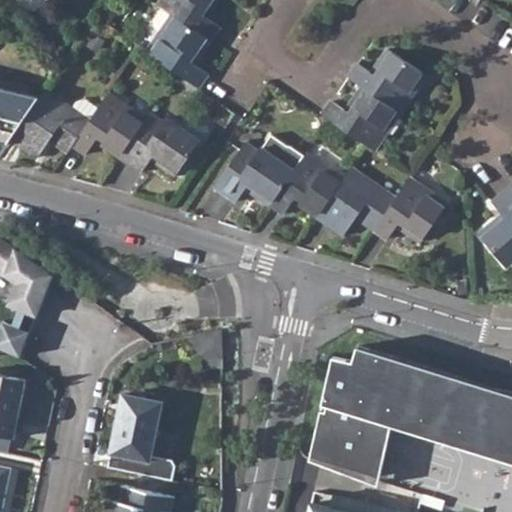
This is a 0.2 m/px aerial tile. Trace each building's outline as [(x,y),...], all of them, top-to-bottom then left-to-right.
[(165,0),(162,4),(176,14),(214,38),(224,24),(210,15),(220,0),(165,0)] [(197,63),(214,38),(176,14),(150,50),(201,86),(211,72),(197,63)] [(351,76),(365,85),(403,111),(430,73),(391,48),(374,72),(360,63),(351,76)] [(45,94),(0,84),(0,138),(10,141),(14,135),(45,94)] [(377,149),(403,111),(365,85),(349,108),(335,99),(325,114),(377,149)] [(70,149),(75,143),(93,116),(76,105),(50,87),(45,94),(14,135),(41,153),(52,137),(70,149)] [(98,139),(121,155),(149,117),(111,90),(101,104),(93,116),(75,143),(88,152),(98,139)] [(81,97),(76,105),(93,116),(101,104),(88,95),(81,97)] [(152,111),(149,117),(121,155),(144,170),(154,158),(179,174),(203,139),(168,116),(165,120),(152,111)] [(272,202),(296,167),(303,157),(306,153),(274,132),(264,146),(260,148),(248,140),(217,183),(239,198),(248,186),(272,202)] [(294,199),(319,216),(346,177),(308,151),(306,153),(303,157),(296,167),(272,202),(286,211),(294,199)] [(358,215),(375,227),(397,196),(354,166),(346,177),(319,216),(344,235),(358,215)] [(411,176),(397,196),(375,227),(389,236),(398,223),(422,240),(449,202),(411,176)] [(511,184),(489,202),(499,214),(476,233),(501,266),(511,257),(511,184)] [(52,269),(0,232),(0,266),(19,280),(11,301),(21,305),(14,323),(4,319),(0,329),(0,344),(22,352),(32,329),(22,325),(29,308),(38,312),(50,284),(45,280),(52,269)] [(222,367),(222,328),(194,334),(197,348),(208,357),(208,367),(222,367)] [(358,345),(333,361),(314,445),(311,455),(381,476),(394,420),(506,455),(511,455),(511,393),(492,387),(454,376),(358,345)] [(0,433),(15,437),(27,378),(0,372),(0,433)] [(117,418),(111,448),(143,453),(140,468),(173,475),(176,460),(173,455),(152,451),(162,397),(127,390),(120,419),(117,418)] [(0,511),(1,511),(12,467),(0,464),(0,511)] [(114,511),(160,511),(161,508),(171,510),(174,491),(124,482),(121,498),(117,498),(114,511)] [(396,511),(317,494),(313,511),(396,511)]
